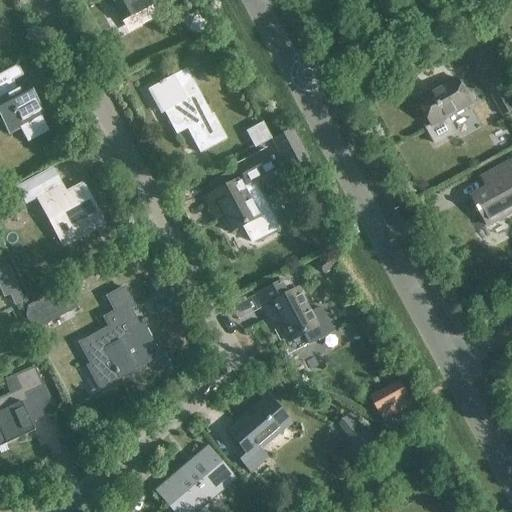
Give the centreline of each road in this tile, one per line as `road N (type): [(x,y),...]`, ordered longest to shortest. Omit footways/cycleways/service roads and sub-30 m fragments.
road 1 (residential): [(54,506),(207,384),(221,350),(43,0)]
road 2 (residential): [(449,364),(298,77)]
road 3 (residential): [(298,77),(442,0)]
road 4 (residential): [(511,481),(449,364)]
